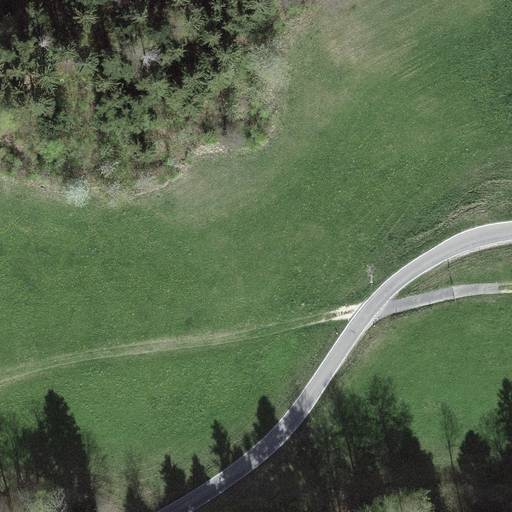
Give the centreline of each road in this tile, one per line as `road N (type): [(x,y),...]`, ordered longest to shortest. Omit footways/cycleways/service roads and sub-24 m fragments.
road 1 (tertiary): [(511,231),(455,246),(401,277),(266,447),(174,511)]
road 2 (track): [(369,310),(511,287)]
